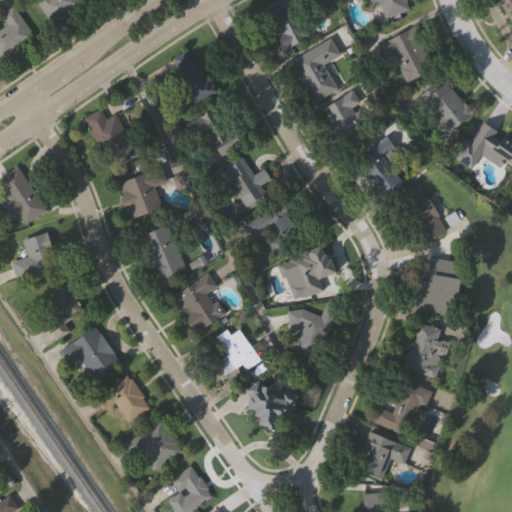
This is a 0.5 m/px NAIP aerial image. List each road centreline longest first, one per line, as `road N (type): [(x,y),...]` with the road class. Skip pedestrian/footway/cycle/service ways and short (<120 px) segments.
road 1 (residential): [(26,96),(88,197),(107,267),(223,452),(256,481),(299,469),(371,323),(370,248),(355,219),(293,153),(215,0)]
road 2 (tertiary): [(0,145),(213,0)]
road 3 (tertiary): [(163,0),(0,112)]
road 4 (residential): [(245,477),(267,511),(305,502),(311,457)]
